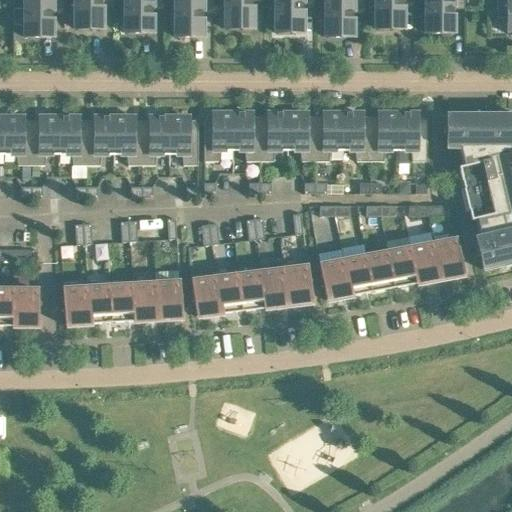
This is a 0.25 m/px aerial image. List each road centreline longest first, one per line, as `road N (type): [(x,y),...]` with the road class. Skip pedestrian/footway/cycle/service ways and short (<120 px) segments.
road 1 (residential): [(0,381),(294,363),(511,315)]
road 2 (residential): [(0,80),(511,88)]
